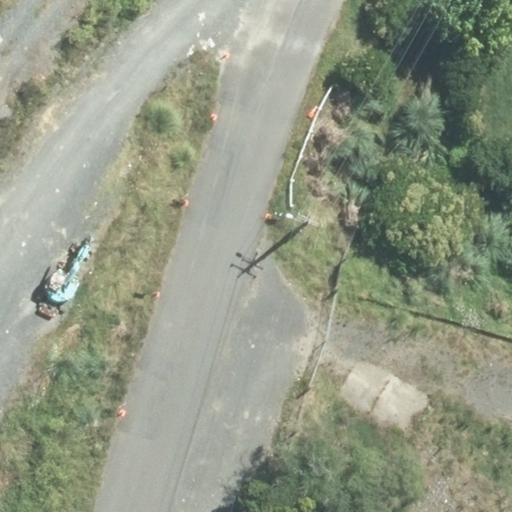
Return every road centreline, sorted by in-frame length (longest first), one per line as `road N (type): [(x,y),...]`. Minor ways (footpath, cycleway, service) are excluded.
road 1 (unclassified): [(128,511),(279,56),(310,0)]
road 2 (track): [(272,0),(186,24),(0,271)]
